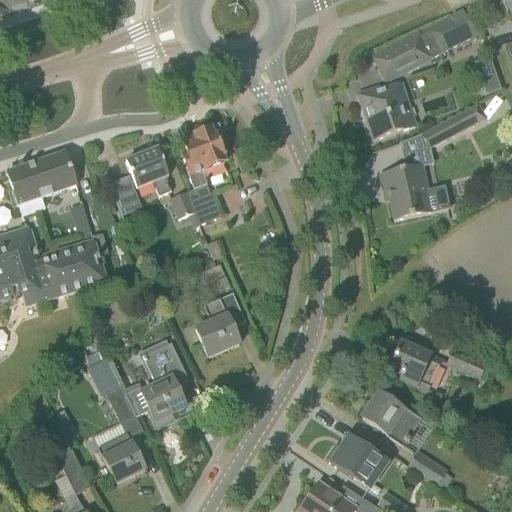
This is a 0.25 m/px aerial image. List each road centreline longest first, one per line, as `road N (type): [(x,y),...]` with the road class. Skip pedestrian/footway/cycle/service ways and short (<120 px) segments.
road 1 (tertiary): [(215,511),(296,387),(322,298),(318,208),(284,122)]
road 2 (residential): [(0,154),(71,132),(82,115),(89,61)]
